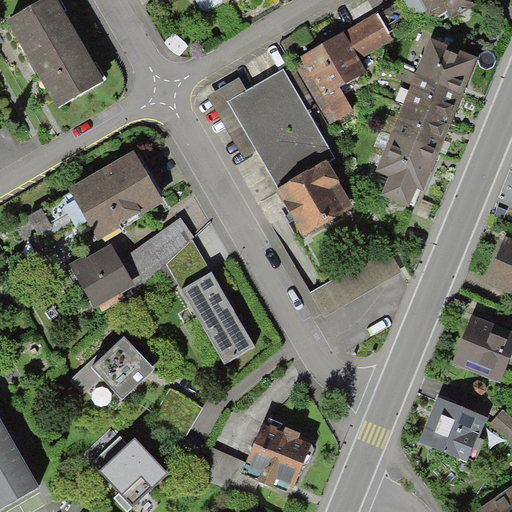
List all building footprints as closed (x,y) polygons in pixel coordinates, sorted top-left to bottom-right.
[(33,64),(58,108),(107,79),(97,62),(93,64),(63,12),(67,10),(60,0),(48,0),(9,23),(33,64)] [(379,14),(389,32),(426,11),(432,21),(446,13),(451,21),(477,6),(473,0),(401,0),(402,1),(379,14)] [(389,32),(379,14),(378,12),(293,61),(330,125),(354,111),(341,88),(367,73),(360,60),(394,40),(389,32)] [(381,195),(409,206),(417,186),(424,189),(428,178),(443,141),(455,113),(466,85),(476,58),(430,39),(378,171),(389,175),(381,195)] [(247,91),(228,102),(257,152),(277,188),(328,161),(334,157),(284,71),(247,91)] [(245,159),(257,152),(228,102),(247,91),(240,80),(209,98),(245,159)] [(70,192),(100,243),(165,204),(134,153),(88,181),(70,192)] [(277,188),(303,237),(354,209),(328,161),(277,188)] [(498,207),(495,216),(504,219),(507,210),(498,207)] [(134,289),(127,292),(131,298),(168,264),(192,240),(195,238),(181,219),(119,261),(134,289)] [(511,294),(511,237),(506,235),(486,284),(511,294)] [(168,264),(183,291),(211,275),(192,240),(168,264)] [(71,269),(93,310),(127,292),(134,289),(119,261),(111,247),(84,262),(71,269)] [(311,294),(325,317),(402,272),(388,249),(311,294)] [(210,339),(225,365),(254,349),(211,275),(183,291),(180,292),(195,318),(181,327),(194,349),(210,339)] [(453,363),(501,383),(511,355),(511,330),(473,314),(453,363)] [(93,368),(123,398),(153,369),(124,339),(93,368)] [(146,430),(178,449),(203,408),(171,388),(146,430)] [(479,437),(488,417),(439,396),(420,442),(469,463),(470,460),(475,462),(485,439),(479,437)] [(511,416),(503,409),(491,424),(511,441),(511,416)] [(0,511),(39,491),(12,445),(0,423),(0,511)] [(291,488),(295,490),(314,444),(265,423),(243,477),(288,495),(291,488)] [(114,499),(126,511),(127,511),(169,474),(137,439),(101,471),(121,493),(114,499)] [(511,511),(511,487),(477,511),(511,511)]
